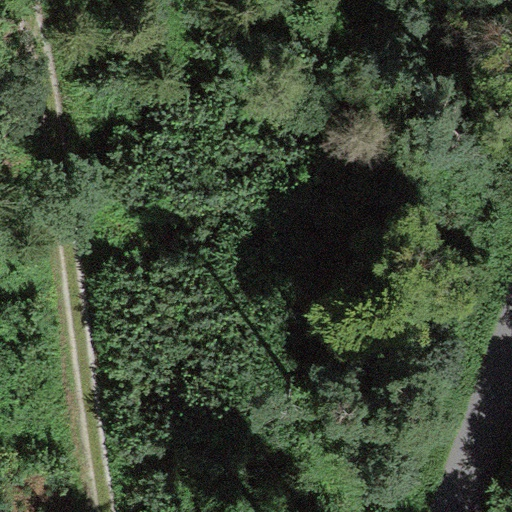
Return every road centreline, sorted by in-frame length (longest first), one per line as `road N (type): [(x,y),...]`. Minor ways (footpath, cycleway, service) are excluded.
road 1 (track): [(110,511),(32,0)]
road 2 (unclassified): [(448,511),(511,336)]
